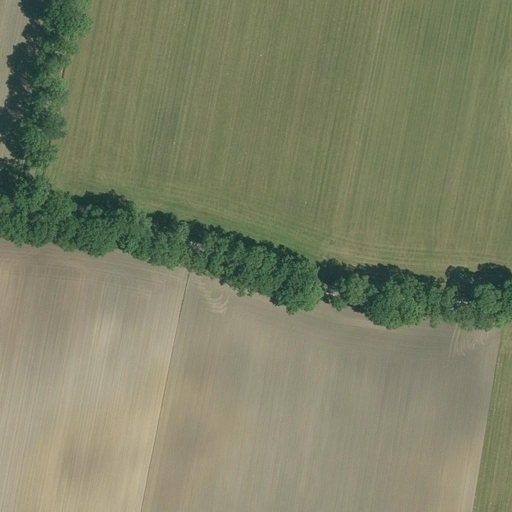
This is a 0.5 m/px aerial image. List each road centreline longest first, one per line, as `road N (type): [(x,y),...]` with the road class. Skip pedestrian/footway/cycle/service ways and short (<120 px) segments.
road 1 (unclassified): [(511,308),(392,304),(148,237),(23,219)]
road 2 (unclassified): [(23,219),(65,0)]
